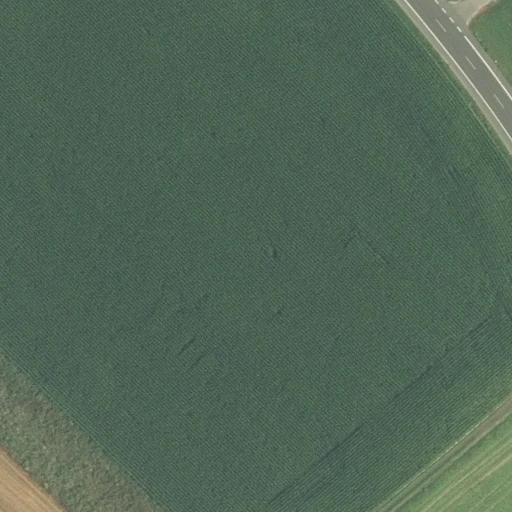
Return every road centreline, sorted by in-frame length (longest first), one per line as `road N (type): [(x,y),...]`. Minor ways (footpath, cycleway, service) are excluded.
road 1 (track): [(511,408),(387,511)]
road 2 (tertiary): [(511,122),(419,0)]
